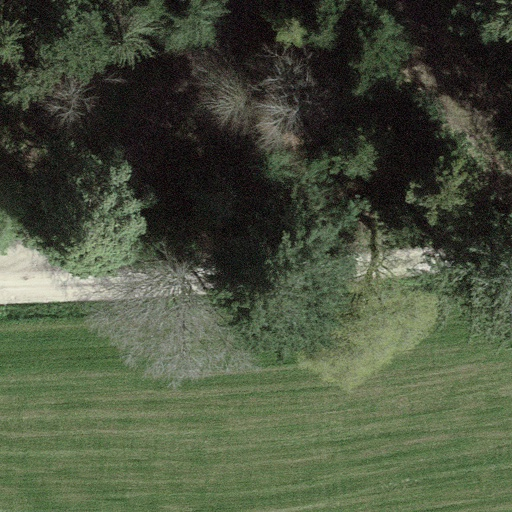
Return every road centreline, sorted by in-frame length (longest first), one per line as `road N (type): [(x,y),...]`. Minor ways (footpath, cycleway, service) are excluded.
road 1 (track): [(511,246),(0,291)]
road 2 (track): [(233,0),(175,102),(86,206),(0,278)]
